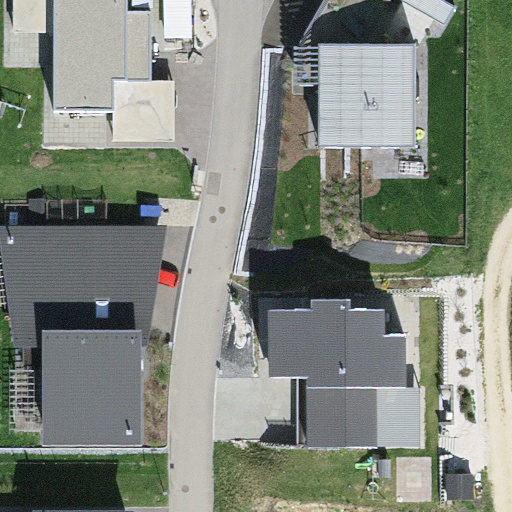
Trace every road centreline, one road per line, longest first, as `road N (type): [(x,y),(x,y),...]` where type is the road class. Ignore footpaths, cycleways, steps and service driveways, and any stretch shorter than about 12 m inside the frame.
road 1 (residential): [(256,0),(194,387),(193,511)]
road 2 (track): [(505,511),(491,305),(511,232)]
